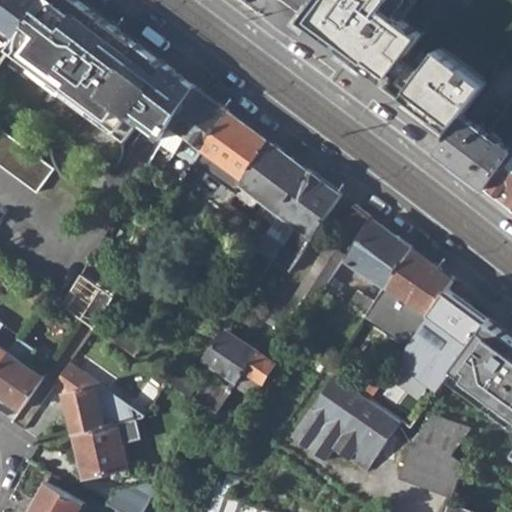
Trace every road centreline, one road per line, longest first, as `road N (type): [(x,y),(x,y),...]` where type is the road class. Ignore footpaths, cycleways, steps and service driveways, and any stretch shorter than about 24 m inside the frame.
road 1 (secondary): [(127,0),(511,291)]
road 2 (secondary): [(511,231),(257,38)]
